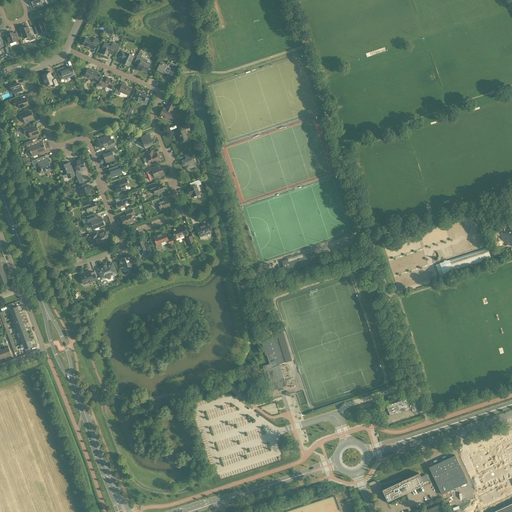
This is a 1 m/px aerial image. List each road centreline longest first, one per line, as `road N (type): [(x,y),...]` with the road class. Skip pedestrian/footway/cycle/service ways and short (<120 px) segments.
road 1 (residential): [(120,238),(182,214),(152,117),(162,91),(66,47)]
road 2 (primary): [(128,511),(41,299)]
road 3 (residential): [(23,64),(53,146),(88,139),(120,238)]
road 4 (primary): [(41,299),(53,350),(118,511)]
road 5 (secondary): [(511,402),(363,448)]
road 6 (secondary): [(218,503),(339,466)]
road 7 (secondary): [(336,457),(217,500)]
road 8 (secondary): [(393,447),(511,406)]
road 9 (unclassified): [(393,447),(511,415)]
road 10 (unknown): [(388,297),(431,279),(432,251),(475,234)]
